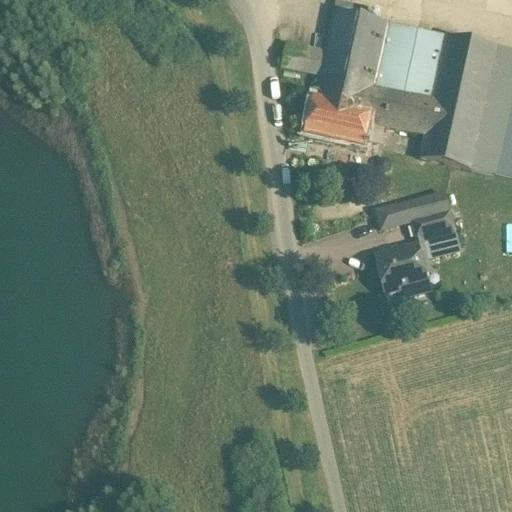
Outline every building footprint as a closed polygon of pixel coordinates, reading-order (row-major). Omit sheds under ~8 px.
[(368,11),(336,4),(334,15),(365,22),(368,11)] [(365,22),(334,15),(316,100),(374,112),(371,128),(426,139),(434,104),(376,92),(389,27),(365,22)] [(448,39),(389,27),(376,92),(434,104),(448,39)] [(499,51),(448,39),(434,104),(426,139),(421,163),(472,174),(499,51)] [(511,53),(499,51),(472,174),(495,179),(511,104),(511,53)] [(304,68),(293,67),(290,89),(301,90),(304,68)] [(316,100),(313,99),(305,137),(366,150),(371,128),(374,112),(316,100)] [(446,197),(414,205),(419,224),(412,225),(417,243),(456,233),(446,197)] [(419,248),(375,259),(385,299),(404,294),(402,288),(428,282),(419,248)]
